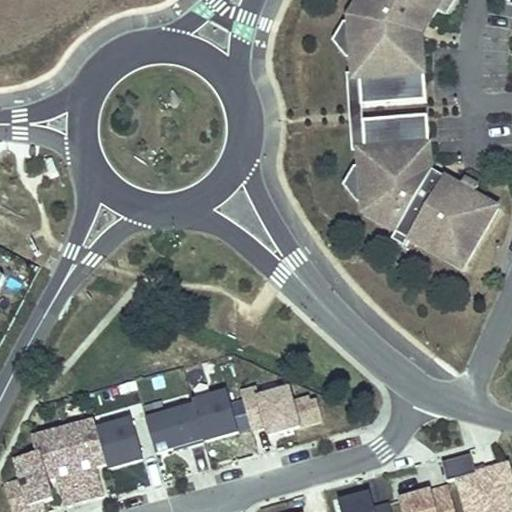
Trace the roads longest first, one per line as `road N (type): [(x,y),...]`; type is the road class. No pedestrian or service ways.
road 1 (unclassified): [(420,386),(327,312),(220,186)]
road 2 (secondary): [(204,55),(149,44),(122,53),(85,93),(80,144),(101,184),(120,199)]
road 3 (secondary): [(0,412),(80,253),(120,199)]
road 4 (residential): [(228,498),(361,460),(389,443),(420,386)]
road 5 (secondary): [(220,186),(244,142),(245,117),(238,92),(204,55)]
road 6 (residential): [(511,288),(458,403)]
